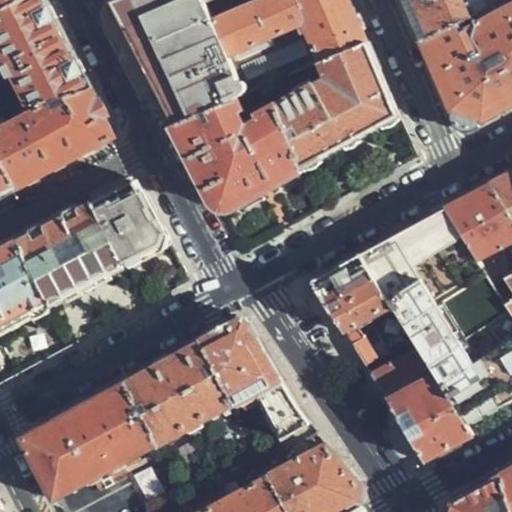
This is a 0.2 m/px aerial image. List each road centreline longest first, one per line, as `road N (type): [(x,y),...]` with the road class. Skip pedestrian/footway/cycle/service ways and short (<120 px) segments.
road 1 (residential): [(244,287),(0,419)]
road 2 (residential): [(407,502),(244,287)]
road 3 (residential): [(452,174),(244,287)]
road 4 (residential): [(380,0),(452,174)]
road 5 (residential): [(0,229),(153,147)]
road 6 (residential): [(244,287),(217,269),(153,147)]
road 7 (residential): [(153,147),(79,1)]
